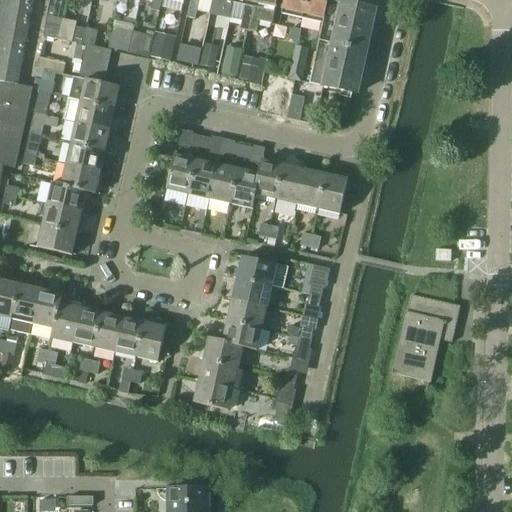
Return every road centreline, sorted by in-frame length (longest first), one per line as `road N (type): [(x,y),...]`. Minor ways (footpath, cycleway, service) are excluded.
road 1 (residential): [(490,511),(503,1)]
road 2 (residential): [(120,231),(146,113),(161,107),(358,155)]
road 3 (residential): [(314,433),(361,176),(358,155)]
road 4 (residential): [(120,231),(200,249),(192,295),(112,275)]
road 5 (residential): [(358,155),(392,0)]
road 6 (residential): [(102,511),(102,493),(0,491)]
